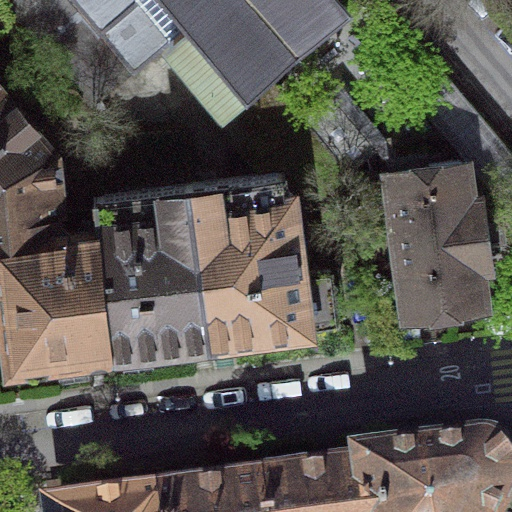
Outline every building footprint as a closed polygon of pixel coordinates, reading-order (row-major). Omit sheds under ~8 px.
[(2,0),(91,105),(171,37),(218,92),(229,105),(268,72),(346,7),(340,0),(2,0)] [(403,72),(507,195),(511,190),(511,160),(423,55),(403,72)] [(351,173),(349,170),(317,132),(268,72),(229,105),(225,109),(276,171),(283,171),(312,205),(331,189),(351,173)] [(53,152),(2,92),(0,94),(0,241),(62,234),(62,232),(53,152)] [(317,132),(349,170),(363,160),(376,149),(344,110),(317,132)] [(411,142),(386,145),(389,168),(388,168),(407,309),(484,299),(479,262),(488,260),(485,239),(503,237),(501,225),(500,213),(482,215),(479,194),(470,195),(465,158),(428,163),(427,151),(412,152),(411,142)] [(190,183),(210,335),(223,333),(309,322),(309,320),(337,317),(330,267),(303,270),(292,189),(286,190),(283,171),(276,171),(190,183)] [(197,337),(210,335),(190,183),(98,194),(115,347),(197,337)] [(101,349),(115,347),(98,194),(93,195),(95,207),(96,207),(98,227),(62,232),(62,234),(0,241),(0,244),(13,360),(101,349)] [(363,475),(368,511),(504,511),(509,504),(510,499),(511,494),(511,489),(511,484),(510,480),(508,476),(505,472),(502,468),(498,465),(494,463),(490,461),(485,460),(480,460),(476,460),(418,468),(363,475)] [(368,511),(363,475),(361,476),(361,480),(348,482),(347,477),(332,479),(317,481),(317,486),(261,494),(263,511),(368,511)] [(263,511),(261,494),(205,501),(205,496),(189,498),(174,500),(174,505),(158,507),(159,511),(263,511)]
